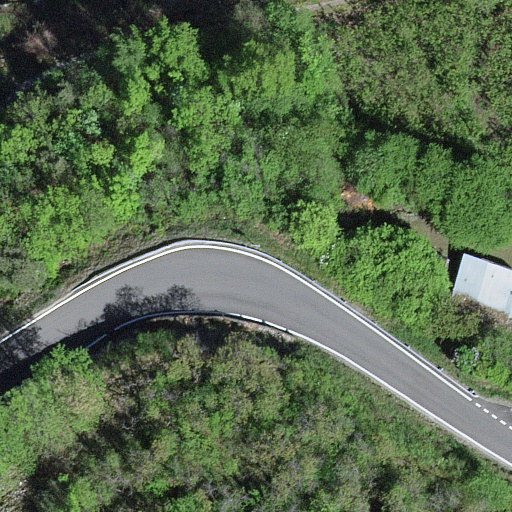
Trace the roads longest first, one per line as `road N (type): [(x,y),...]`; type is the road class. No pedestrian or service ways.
road 1 (unclassified): [(511,444),(323,319),(264,291),(215,280),(178,278),(110,300),(0,367)]
road 2 (track): [(362,0),(142,35),(82,60),(0,120)]
